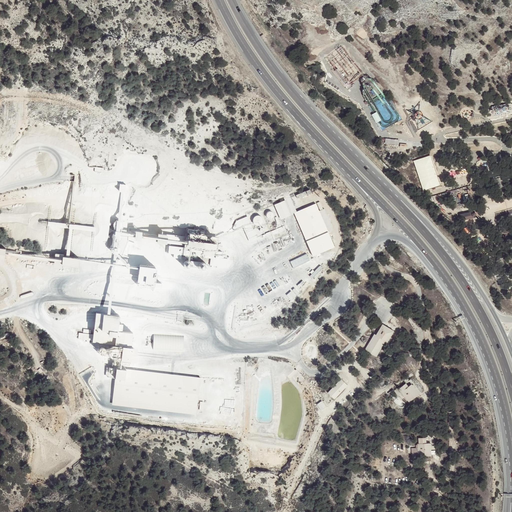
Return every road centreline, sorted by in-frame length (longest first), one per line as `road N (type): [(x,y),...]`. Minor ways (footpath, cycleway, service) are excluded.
road 1 (trunk): [(218,0),(280,96),(436,261),(494,369)]
road 2 (trunk): [(511,387),(452,265),(343,146)]
road 3 (track): [(366,251),(418,288),(432,348),(427,367),(451,424),(447,486)]
road 4 (trunk): [(496,319),(461,261),(343,146)]
road 5 (trunk): [(343,146),(266,60),(232,0)]
road 6 (trunk): [(494,369),(507,511)]
